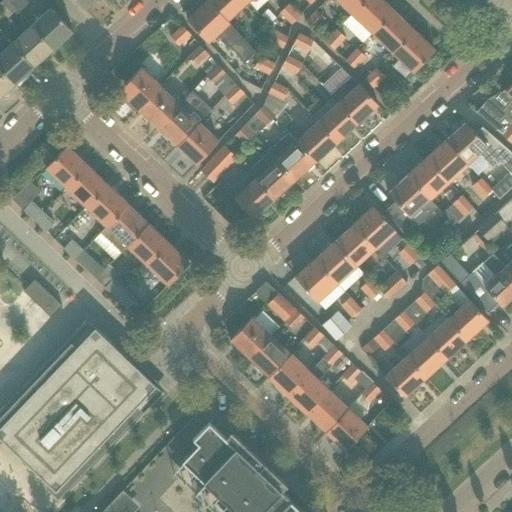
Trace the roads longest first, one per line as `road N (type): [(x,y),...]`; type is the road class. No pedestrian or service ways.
road 1 (residential): [(511,28),(247,269)]
road 2 (residential): [(58,93),(247,269)]
road 3 (residential): [(186,336),(155,348),(136,344),(0,211)]
road 4 (residential): [(186,336),(355,496)]
road 5 (residential): [(355,496),(511,350)]
road 6 (residential): [(159,0),(58,93)]
